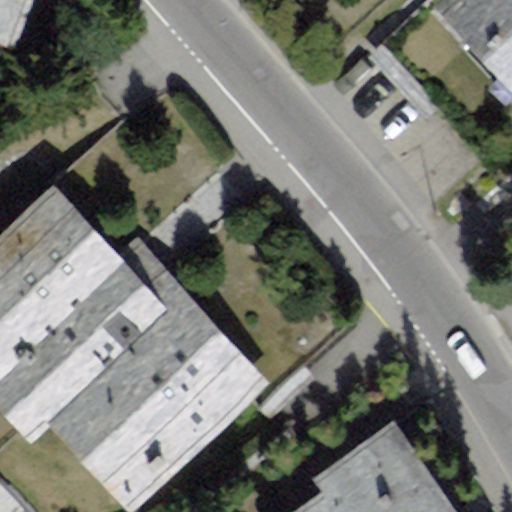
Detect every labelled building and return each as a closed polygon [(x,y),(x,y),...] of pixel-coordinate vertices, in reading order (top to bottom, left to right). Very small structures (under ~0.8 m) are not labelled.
[(0,0),(0,28),(9,0),(0,0)] [(511,0),(429,0),(419,10),(511,111),(511,0)] [(100,261),(39,192),(0,222),(0,446),(2,449),(23,430),(99,511),(110,511),(250,386),(126,240),(100,261)] [(299,494),(272,511),(438,511),(377,424),(295,480),(299,494)] [(0,511),(17,511),(0,494),(0,511)]
